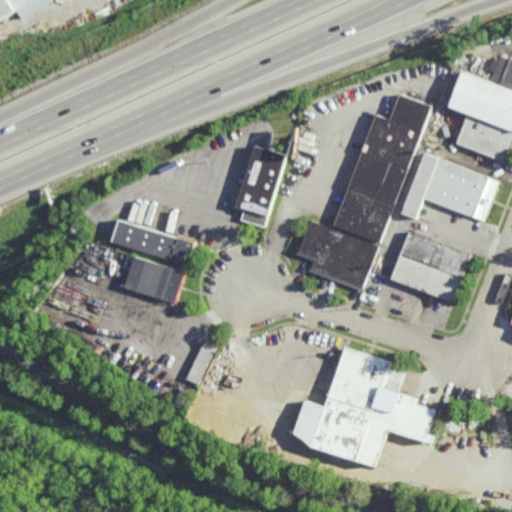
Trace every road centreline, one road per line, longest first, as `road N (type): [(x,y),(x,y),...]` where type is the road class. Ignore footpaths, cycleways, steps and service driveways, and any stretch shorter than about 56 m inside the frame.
road 1 (motorway): [(0,184),(400,0)]
road 2 (residential): [(511,253),(472,353),(436,349),(246,282)]
road 3 (motorway): [(308,0),(0,144)]
road 4 (motorway): [(176,103),(228,100),(493,0)]
road 5 (motorway): [(234,0),(171,40),(0,120)]
